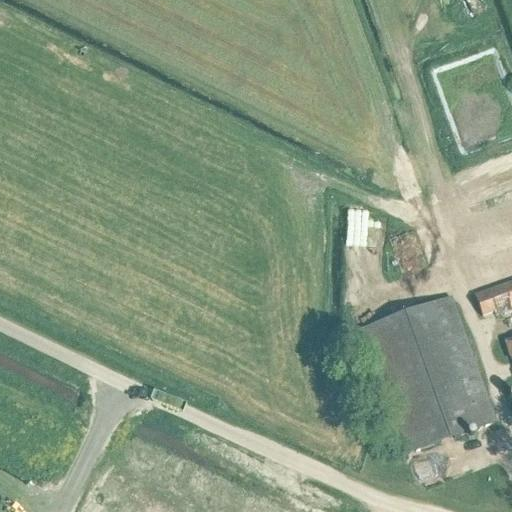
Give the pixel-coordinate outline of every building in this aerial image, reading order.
[(481,0),(459,0),(460,2),(450,3),(449,0),(418,0),(422,20),(483,11),(481,0)] [(457,38),(499,26),(495,12),(453,23),(457,38)] [(484,46),(437,63),(465,141),(511,123),(511,64),(509,56),(490,63),(484,46)] [(460,195),(511,181),(511,156),(454,172),(460,195)] [(466,243),(511,231),(511,202),(459,215),(466,243)] [(376,204),(354,203),(354,267),(359,267),(359,244),(374,245),(374,251),(396,252),(396,219),(376,218),(376,204)] [(494,319),(511,312),(511,286),(474,300),(481,321),(493,316),(494,319)] [(400,461),(495,427),(450,302),(355,336),(400,461)] [(453,444),(423,455),(430,473),(460,462),(453,444)] [(173,511),(96,484),(86,511),(173,511)] [(202,501),(200,511),(235,511),(236,505),(202,501)]
